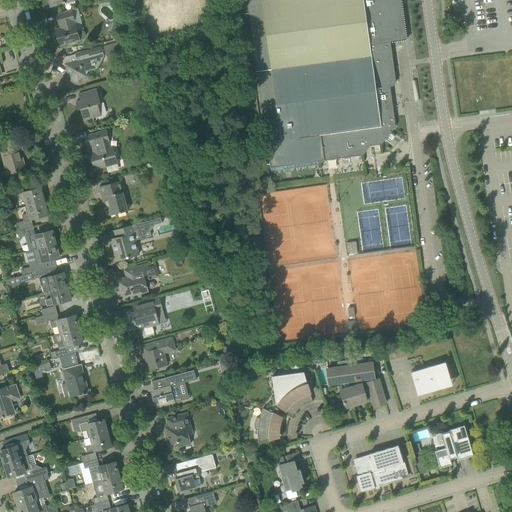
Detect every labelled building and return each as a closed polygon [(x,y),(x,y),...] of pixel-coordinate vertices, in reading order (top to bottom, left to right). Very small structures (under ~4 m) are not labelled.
[(405,33),(403,16),(400,0),(246,0),(270,168),(339,158),(348,157),(363,155),(370,145),(382,144),(395,127),(389,86),(395,79),(390,42),(399,39),(405,33)] [(74,21),(73,16),(71,10),(65,11),(56,14),(59,25),(60,28),(55,29),(59,46),(69,43),(70,45),(75,43),(76,42),(80,40),(79,39),(83,38),(85,35),(84,32),(81,30),(77,31),(75,24),(74,24),(74,21)] [(108,45),(103,46),(106,56),(110,55),(112,55),(109,45),(108,45)] [(77,61),(65,64),(68,76),(67,79),(75,84),(77,81),(87,78),(86,75),(83,67),(86,67),(88,62),(86,59),(89,58),(92,59),(98,58),(102,60),(103,56),(101,47),(84,52),(75,54),(77,61)] [(96,89),(88,91),(78,94),(80,101),(75,102),(77,109),(80,109),(83,120),(93,118),(92,114),(100,112),(97,104),(100,103),(96,89)] [(106,131),(98,133),(88,136),(91,145),(92,145),(94,152),(90,153),(94,169),(104,166),(107,165),(106,163),(116,160),(112,147),(109,148),(107,140),(108,140),(106,131)] [(19,143),(10,146),(0,148),(2,155),(5,155),(10,173),(24,169),(22,161),(21,161),(18,151),(21,150),(19,143)] [(121,180),(108,184),(99,187),(102,198),(103,198),(108,216),(118,213),(118,215),(125,213),(124,211),(128,211),(126,204),(128,204),(121,180)] [(23,191),(21,185),(5,189),(7,195),(23,191)] [(40,188),(30,191),(19,194),(20,200),(25,199),(27,205),(44,201),(40,188)] [(47,215),(44,201),(27,205),(24,206),(26,214),(22,216),(23,221),(17,223),(19,231),(32,227),(30,219),(47,215)] [(116,238),(111,239),(117,261),(127,258),(138,255),(134,241),(133,234),(134,234),(134,231),(138,230),(139,233),(149,230),(149,229),(152,228),(154,225),(161,223),(160,218),(146,221),(132,225),(124,228),(114,230),(116,238)] [(19,231),(17,231),(18,238),(24,236),(24,235),(26,235),(25,232),(34,230),(33,227),(19,231)] [(26,235),(24,235),(24,236),(29,251),(32,250),(55,244),(52,230),(42,233),(35,235),(34,230),(25,232),(26,235)] [(55,244),(32,250),(36,263),(49,260),(59,257),(55,244)] [(43,264),(20,270),(22,276),(27,274),(44,270),(43,264)] [(144,280),(148,279),(148,280),(150,279),(150,278),(157,276),(155,267),(147,269),(146,264),(124,270),(126,277),(120,279),(125,296),(140,292),(140,293),(148,291),(144,280)] [(22,276),(8,280),(10,286),(12,285),(14,287),(18,286),(20,283),(39,278),(46,276),(44,270),(27,274),(22,276)] [(63,273),(39,279),(43,293),(50,291),(67,286),(63,273)] [(71,300),(67,286),(50,291),(52,298),(45,300),(47,306),(71,300)] [(134,312),(131,313),(133,321),(132,321),(133,327),(135,327),(135,328),(143,326),(146,335),(154,333),(152,326),(159,324),(155,312),(162,310),(159,297),(153,298),(144,301),(132,304),(134,312)] [(41,310),(43,316),(56,312),(55,306),(41,310)] [(75,315),(65,318),(59,320),(56,312),(43,316),(39,317),(34,318),(36,324),(49,321),(51,328),(58,327),(60,334),(78,328),(75,315)] [(60,334),(52,336),(54,344),(57,343),(58,348),(76,344),(82,342),(78,328),(60,334)] [(163,353),(175,350),(172,337),(162,340),(163,344),(156,346),(154,342),(150,343),(140,346),(143,356),(145,355),(149,370),(157,367),(158,369),(159,370),(165,369),(166,367),(165,365),(166,365),(163,353)] [(59,350),(50,353),(52,359),(60,357),(65,355),(68,354),(66,348),(59,350)] [(68,366),(65,355),(60,357),(63,367),(68,366)] [(0,374),(9,372),(7,366),(4,367),(3,365),(1,366),(0,362),(0,374)] [(368,379),(371,378),(374,378),(372,362),(326,369),(328,384),(346,382),(348,388),(340,390),(345,407),(367,401),(366,399),(371,398),(374,407),(386,404),(382,392),(378,379),(369,381),(368,379)] [(66,383),(61,385),(65,396),(72,395),(72,396),(82,393),(83,395),(84,395),(84,393),(88,392),(85,383),(80,365),(78,366),(69,369),(63,370),(66,383)] [(450,379),(447,370),(447,368),(446,368),(444,369),(443,366),(440,367),(432,369),(431,366),(411,372),(417,395),(438,389),(437,386),(445,384),(448,383),(447,380),(450,379),(450,380),(450,379)] [(161,379),(151,382),(153,390),(151,394),(155,408),(165,405),(174,402),(173,396),(170,386),(186,382),(196,379),(194,370),(161,379)] [(312,401),(309,392),(303,372),(272,376),(275,403),(292,416),(293,415),(292,415),(291,415),(293,413),(294,411),(297,408),(299,407),(300,405),(302,404),(305,403),(307,402),(309,401),(311,400),(311,401),(311,402),(312,401)] [(19,399),(16,390),(15,386),(6,389),(5,387),(0,389),(0,418),(2,417),(2,418),(4,417),(14,413),(10,402),(19,399)] [(254,424),(254,425),(254,426),(254,427),(258,427),(257,428),(257,430),(257,432),(257,433),(257,435),(257,437),(258,438),(258,440),(258,441),(258,443),(267,440),(276,437),(279,436),(279,435),(279,434),(279,432),(279,431),(279,430),(280,428),(280,427),(280,426),(280,424),(281,423),(281,422),(281,420),(282,419),(282,418),(279,417),(271,412),(262,408),(262,410),(261,411),(260,413),(260,415),(259,417),(259,418),(256,418),(255,418),(255,419),(255,420),(254,421),(254,422),(254,423),(254,424)] [(187,413),(176,416),(166,419),(170,433),(166,434),(169,444),(176,442),(177,447),(187,444),(190,443),(186,429),(191,427),(187,413)] [(85,416),(71,420),(73,428),(84,425),(88,438),(90,438),(107,433),(103,419),(87,424),(85,416)] [(446,447),(434,451),(439,468),(451,464),(450,460),(457,458),(458,460),(473,455),(469,442),(464,425),(448,430),(449,432),(442,434),(441,434),(441,432),(435,434),(439,446),(445,444),(446,447)] [(30,444),(28,440),(26,433),(12,438),(15,446),(0,450),(0,452),(4,464),(27,456),(25,449),(26,449),(27,445),(30,444)] [(111,446),(107,433),(90,438),(92,444),(84,447),(86,453),(111,446)] [(418,442),(412,444),(414,453),(421,452),(418,442)] [(398,445),(369,454),(370,456),(374,471),(399,464),(403,462),(398,445)] [(282,457),(276,458),(278,466),(279,466),(282,475),(281,475),(284,485),(288,499),(297,497),(296,493),(295,490),(296,490),(298,489),(308,487),(306,481),(303,482),(301,472),(304,472),(300,461),(299,462),(299,460),(300,459),(298,452),(288,455),(286,455),(286,456),(283,458),(282,457)] [(95,453),(81,457),(83,463),(97,459),(95,453)] [(176,478),(175,478),(176,483),(178,492),(188,490),(196,487),(201,486),(198,473),(199,473),(199,472),(198,468),(215,464),(212,454),(195,459),(187,461),(189,468),(175,472),(176,478)] [(27,456),(4,464),(8,477),(18,474),(24,472),(27,479),(43,474),(41,468),(30,463),(29,463),(27,456)] [(402,473),(399,464),(374,471),(370,456),(360,459),(357,465),(360,475),(356,476),(361,492),(391,482),(390,479),(400,477),(402,473)] [(425,472),(421,459),(420,456),(415,458),(416,461),(419,474),(425,472)] [(115,462),(105,464),(99,466),(98,465),(97,459),(83,463),(84,468),(89,467),(92,482),(98,481),(119,475),(115,462)] [(249,472),(243,474),(246,483),(251,481),(249,472)] [(43,497),(40,490),(38,483),(49,479),(47,473),(27,479),(29,487),(23,489),(13,492),(18,506),(35,501),(42,499),(41,498),(43,497)] [(99,496),(92,497),(94,505),(107,501),(105,493),(113,491),(122,489),(119,475),(98,481),(100,488),(97,489),(97,490),(99,496)] [(213,491),(193,497),(183,499),(186,508),(189,507),(190,511),(205,511),(204,507),(216,503),(213,491)] [(57,511),(56,510),(45,504),(44,505),(42,499),(35,501),(18,506),(19,511),(57,511)] [(109,507),(107,501),(94,505),(92,506),(93,511),(109,507)]
